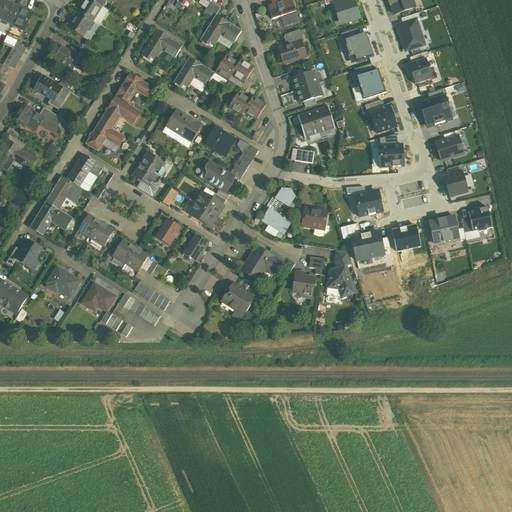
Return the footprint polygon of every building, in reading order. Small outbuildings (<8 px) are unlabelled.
[(9,3),(2,0),(0,0),(0,20),(0,21),(9,3)] [(101,7),(90,0),(85,0),(78,13),(92,22),(101,7)] [(272,6),(268,7),(272,20),(280,18),(283,28),(299,23),(291,0),(289,0),(272,6)] [(341,25),(360,19),(353,0),(351,0),(334,6),(341,25)] [(412,0),(387,0),(390,7),(391,7),(394,15),(415,8),(412,0)] [(20,8),(9,3),(0,21),(11,26),(12,26),(20,8)] [(209,4),(204,12),(208,16),(209,16),(215,6),(210,3),(209,4)] [(215,6),(209,16),(214,19),(216,16),(220,9),(215,6)] [(20,8),(12,26),(23,32),(32,14),(20,8)] [(78,13),(68,29),(82,38),(87,31),(89,32),(94,24),(92,22),(78,13)] [(418,14),(401,20),(403,25),(416,21),(420,20),(418,14)] [(241,32),(216,16),(214,19),(200,41),(208,46),(210,44),(214,47),(220,36),(233,44),(241,32)] [(416,21),(403,25),(397,27),(406,52),(424,46),(416,21)] [(12,26),(11,26),(7,36),(19,42),(23,32),(12,26)] [(340,35),(342,42),(359,36),(357,29),(340,35)] [(182,47),(157,31),(141,56),(149,62),(151,59),(155,61),(161,51),(174,59),(182,47)] [(299,31),(288,34),(292,46),(301,43),(303,42),(299,31)] [(350,65),(373,57),(366,34),(359,36),(342,42),(350,65)] [(292,46),(279,50),(283,64),(305,57),(301,43),(292,46)] [(26,49),(15,44),(13,48),(23,54),(26,49)] [(97,52),(85,44),(82,49),(94,57),(97,52)] [(80,59),(62,47),(54,60),(78,75),(84,67),(78,63),(80,59)] [(23,54),(13,48),(10,54),(20,59),(23,54)] [(94,57),(82,49),(78,55),(90,62),(94,57)] [(427,53),(410,59),(412,64),(426,59),(429,58),(427,53)] [(20,59),(10,54),(7,59),(18,65),(20,59)] [(238,64),(226,56),(215,73),(228,81),(231,76),(238,64)] [(215,74),(189,58),(173,83),(182,89),(183,86),(188,89),(194,79),(207,86),(215,74)] [(18,65),(7,59),(4,64),(15,70),(18,65)] [(432,79),(426,59),(412,64),(408,65),(415,85),(432,79)] [(253,69),(240,61),(238,64),(231,76),(244,84),(246,80),(253,69)] [(15,70),(4,64),(1,69),(12,75),(15,70)] [(353,71),(355,77),(373,71),(371,65),(353,71)] [(12,75),(1,69),(0,71),(0,75),(9,80),(12,75)] [(305,69),(293,72),(295,78),(307,74),(305,69)] [(355,77),(363,101),(386,94),(378,70),(373,71),(355,77)] [(295,78),(294,78),(292,79),(296,92),(318,84),(314,72),(295,78)] [(155,90),(130,74),(116,97),(128,105),(136,93),(149,100),(155,90)] [(9,80),(0,75),(0,82),(6,86),(9,80)] [(60,85),(58,87),(43,77),(35,90),(51,100),(48,104),(58,111),(70,91),(60,85)] [(73,86),(63,79),(60,85),(70,91),(73,86)] [(251,83),(246,80),(244,84),(240,90),(245,93),(251,83)] [(318,84),(296,92),(300,104),(302,103),(303,103),(315,99),(322,97),(318,84)] [(444,89),(427,95),(429,102),(445,97),(447,96),(444,89)] [(251,102),(238,94),(229,108),(242,116),(244,113),(251,102)] [(128,105),(116,97),(100,122),(112,130),(122,115),(128,118),(126,122),(133,126),(141,113),(128,105)] [(429,102),(421,104),(426,119),(425,119),(428,128),(451,121),(447,107),(448,107),(445,97),(429,102)] [(265,106),(253,98),(251,102),(244,113),(256,120),(257,120),(265,106)] [(315,99),(303,103),(305,109),(316,105),(315,99)] [(369,113),(384,108),(382,101),(365,107),(367,115),(370,114),(369,113)] [(327,108),(316,111),(315,111),(315,112),(309,114),(309,113),(309,114),(298,117),(297,117),(304,139),(305,139),(305,138),(333,129),(334,129),(328,107),(326,108),(327,108)] [(384,108),(369,113),(370,114),(376,134),(396,128),(394,121),(395,121),(392,113),(389,107),(384,108)] [(24,108),(16,120),(35,132),(43,119),(39,117),(24,108)] [(44,109),(39,117),(57,128),(62,120),(44,109)] [(188,121),(175,113),(166,128),(179,136),(188,121)] [(256,120),(251,130),(256,133),(258,129),(262,123),(257,120),(256,120)] [(200,128),(188,121),(179,136),(191,143),(200,128)] [(112,130),(100,122),(85,145),(98,153),(106,141),(118,149),(125,138),(112,130)] [(19,136),(9,129),(5,135),(15,142),(19,136)] [(232,139),(216,129),(206,145),(222,155),(232,139)] [(256,133),(251,140),(257,143),(263,133),(258,129),(256,133)] [(460,131),(443,136),(445,142),(458,137),(461,136),(460,131)] [(379,140),(380,148),(397,146),(397,136),(379,140)] [(445,142),(435,145),(440,162),(464,154),(458,137),(445,142)] [(22,150),(6,141),(0,151),(0,169),(6,173),(15,160),(31,170),(37,161),(22,151),(22,150)] [(258,151),(248,145),(245,150),(255,156),(258,151)] [(379,148),(380,169),(404,168),(402,146),(397,146),(380,148),(379,148)] [(255,156),(245,150),(242,155),(252,161),(255,156)] [(155,159),(151,157),(151,156),(148,154),(148,155),(145,160),(144,161),(145,161),(142,167),(161,179),(165,173),(164,170),(162,169),(164,165),(164,164),(156,159),(155,159)] [(252,161),(242,155),(239,160),(249,167),(252,161)] [(104,169),(83,156),(67,181),(79,189),(83,182),(91,187),(97,178),(97,179),(104,169)] [(249,167),(239,160),(235,165),(246,172),(249,167)] [(229,175),(209,163),(206,169),(207,176),(204,181),(219,190),(225,194),(230,185),(232,186),(234,180),(233,180),(234,179),(229,175)] [(246,172),(235,165),(232,170),(242,177),(246,172)] [(446,171),(448,177),(462,174),(464,173),(462,166),(446,171)] [(161,179),(142,167),(139,172),(138,171),(137,172),(134,177),(134,179),(136,180),(137,180),(141,182),(141,183),(148,188),(150,188),(152,184),(154,185),(157,185),(161,179)] [(242,177),(232,170),(229,175),(234,179),(239,182),(242,177)] [(448,177),(444,178),(450,198),(467,193),(462,174),(448,177)] [(67,181),(62,178),(59,183),(60,184),(57,189),(56,188),(46,203),(58,211),(66,198),(75,204),(83,191),(79,189),(67,181)] [(170,187),(160,202),(168,208),(179,194),(170,187)] [(290,190),(282,189),(275,200),(282,204),(275,214),(269,210),(261,222),(268,227),(265,232),(275,238),(278,233),(283,236),(291,224),(286,221),(293,210),(288,208),(295,198),(290,190)] [(225,194),(219,190),(216,195),(226,202),(229,197),(225,194)] [(211,199),(202,194),(195,204),(217,218),(220,213),(221,213),(223,208),(223,207),(211,199)] [(216,195),(214,194),(211,199),(223,207),(226,202),(216,195)] [(365,194),(354,195),(360,218),(383,213),(378,194),(366,196),(365,194)] [(46,203),(30,229),(42,236),(52,220),(63,227),(69,218),(58,211),(46,203)] [(217,218),(195,204),(189,215),(192,217),(191,217),(191,218),(195,220),(196,220),(196,219),(210,228),(217,218)] [(488,209),(468,213),(469,219),(472,233),(472,234),(478,232),(478,233),(487,232),(486,231),(492,229),(488,209)] [(326,213),(305,210),(303,221),(302,228),(324,231),(324,228),(326,227),(327,222),(325,221),(326,213)] [(88,217),(78,232),(91,240),(100,225),(88,217)] [(429,224),(434,246),(459,240),(457,231),(454,218),(429,224)] [(472,233),(469,219),(461,221),(463,230),(464,234),(472,233)] [(180,229),(167,220),(155,239),(169,247),(174,239),(175,239),(178,235),(177,235),(180,229)] [(114,233),(100,225),(91,240),(104,248),(114,233)] [(346,228),(349,240),(352,239),(360,237),(358,226),(346,228)] [(415,226),(391,231),(396,253),(420,248),(415,226)] [(464,234),(463,230),(457,231),(459,240),(460,243),(466,241),(464,234)] [(357,262),(384,256),(380,241),(378,233),(360,237),(352,239),(357,262)] [(194,236),(182,255),(196,263),(208,244),(194,236)] [(384,256),(384,258),(391,257),(387,240),(380,241),(384,256)] [(30,270),(42,251),(28,242),(21,253),(16,261),(30,270)] [(135,250),(122,242),(113,257),(125,265),(135,250)] [(268,255),(257,248),(242,272),(258,282),(266,269),(274,273),(280,264),(280,263),(268,255)] [(16,261),(21,253),(16,250),(7,264),(12,268),(16,261)] [(148,258),(135,250),(125,265),(138,273),(141,269),(147,259),(148,258)] [(286,260),(271,250),(268,255),(280,263),(280,264),(283,265),(286,260)] [(347,253),(335,252),(333,262),(336,269),(336,270),(345,267),(351,265),(347,253)] [(323,260),(310,258),(308,269),(316,270),(315,275),(321,276),(323,260)] [(141,269),(146,272),(152,262),(147,259),(141,269)] [(157,265),(152,262),(146,272),(151,276),(157,265)] [(157,265),(151,276),(156,279),(162,269),(157,265)] [(328,297),(342,298),(342,299),(355,294),(345,267),(336,270),(336,269),(329,271),(326,294),(328,297)] [(70,299),(80,283),(57,269),(47,284),(49,285),(47,288),(56,294),(57,291),(70,299)] [(162,269),(156,279),(161,282),(167,272),(162,269)] [(314,279),(304,278),(304,275),(296,274),(293,292),(299,293),(303,298),(311,299),(314,279)] [(183,281),(178,278),(171,288),(176,292),(183,281)] [(15,290),(2,282),(0,284),(0,305),(4,307),(15,290)] [(139,283),(133,293),(138,296),(145,286),(139,283)] [(262,292),(250,284),(245,293),(254,299),(256,301),(262,292)] [(116,298),(95,285),(82,305),(92,311),(95,305),(107,313),(116,298)] [(245,293),(232,285),(229,290),(227,290),(225,293),(226,296),(221,302),(243,316),(254,299),(245,293)] [(145,286),(138,296),(143,300),(150,289),(145,286)] [(150,289),(143,300),(148,303),(155,292),(150,289)] [(27,298),(15,290),(4,307),(16,315),(27,298)] [(155,292),(148,303),(153,306),(160,295),(155,292)] [(130,298),(125,295),(118,305),(124,308),(130,298)] [(160,295),(153,306),(158,309),(165,298),(160,295)] [(129,311),(135,301),(130,298),(124,308),(129,311)] [(165,298),(158,309),(163,312),(170,302),(165,298)] [(135,301),(129,311),(134,314),(140,305),(135,301)] [(140,305),(134,314),(139,317),(145,308),(140,305)] [(145,308),(139,317),(144,321),(150,311),(145,308)] [(27,314),(22,311),(15,321),(20,324),(27,314)] [(150,311),(144,321),(149,324),(155,314),(150,311)] [(112,316),(107,313),(101,323),(106,326),(112,316)] [(160,317),(155,314),(149,324),(154,327),(160,317)] [(118,319),(112,316),(106,326),(111,329),(118,319)] [(123,322),(118,319),(111,329),(116,332),(123,322)] [(127,325),(123,322),(116,332),(121,335),(127,325)] [(132,328),(127,325),(121,335),(126,338),(132,328)]
